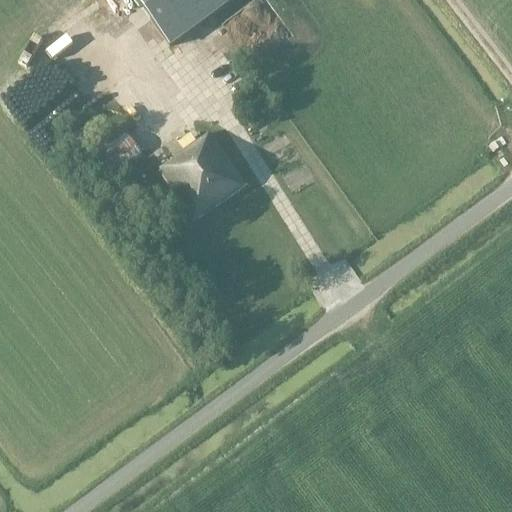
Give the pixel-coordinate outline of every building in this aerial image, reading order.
[(132,0),(167,47),(231,0),(132,0)] [(189,46),(213,79),(222,72),(215,64),(226,56),(208,32),(189,46)] [(168,105),(165,110),(162,108),(155,119),(168,127),(178,111),(168,105)] [(64,140),(47,117),(25,134),(42,157),(64,140)] [(122,131),(83,161),(105,187),(141,157),(122,131)] [(192,221),(242,187),(206,135),(168,162),(170,164),(157,173),(192,221)]
